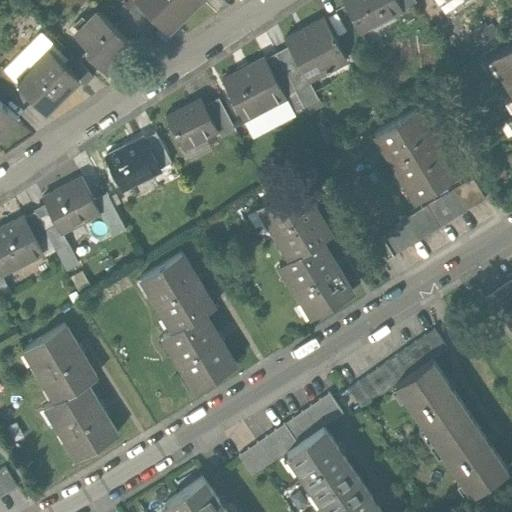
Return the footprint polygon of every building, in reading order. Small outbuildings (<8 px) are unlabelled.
[(155,23),(170,37),(203,3),(200,0),(134,0),(133,2),(138,6),(155,23)] [(348,0),(343,3),(361,33),(404,7),(399,0),(348,0)] [(144,35),(155,23),(138,6),(127,18),(144,35)] [(88,57),(108,76),(136,47),(133,45),(116,29),(98,12),(75,36),(78,39),(92,52),(88,57)] [(133,45),(144,35),(127,18),(116,29),(133,45)] [(288,45),(308,80),(346,59),(322,18),(285,40),(288,45)] [(3,68),(0,71),(0,73),(14,86),(50,48),(65,62),(68,58),(42,33),(5,70),(3,68)] [(81,64),(88,57),(92,52),(78,39),(67,50),(72,55),(81,64)] [(511,44),(488,60),(511,96),(511,44)] [(288,45),(277,52),(305,100),(306,102),(318,96),(308,80),(288,45)] [(50,48),(14,86),(27,99),(45,117),(82,79),(65,62),(50,48)] [(277,52),(265,58),(287,97),(293,107),(305,100),(277,52)] [(65,62),(82,79),(87,84),(94,78),(81,64),(72,55),(68,58),(65,62)] [(223,79),(247,120),(287,97),(265,58),(264,56),(223,79)] [(0,73),(0,85),(10,95),(21,105),(27,99),(14,86),(0,73)] [(0,99),(3,102),(10,95),(0,85),(0,99)] [(287,97),(247,120),(255,135),(296,112),(293,107),(287,97)] [(218,98),(205,105),(220,132),(222,134),(235,127),(218,98)] [(0,140),(21,119),(3,102),(0,99),(0,140)] [(209,138),(220,132),(205,105),(202,100),(165,121),(183,153),(209,138)] [(368,136),(408,201),(454,172),(413,108),(368,136)] [(147,139),(162,165),(171,160),(157,134),(147,139)] [(146,137),(108,159),(124,187),(162,165),(147,139),(146,137)] [(209,138),(183,153),(189,163),(214,148),(209,138)] [(162,165),(124,187),(132,201),(170,179),(162,165)] [(368,245),(381,264),(485,198),(473,179),(368,245)] [(58,225),(63,233),(101,212),(95,200),(83,180),(45,201),(46,204),(58,225)] [(253,210),(285,261),(322,238),(332,232),(300,181),(253,210)] [(108,193),(95,200),(101,212),(114,236),(128,229),(116,208),(110,197),(108,193)] [(117,194),(110,197),(116,208),(123,204),(117,194)] [(46,204),(35,211),(36,214),(46,231),(58,225),(46,204)] [(36,214),(25,220),(44,254),(55,248),(46,231),(36,214)] [(0,233),(0,272),(2,276),(44,254),(25,220),(0,233)] [(58,225),(46,231),(55,248),(78,290),(90,283),(63,233),(58,225)] [(285,261),(273,268),(304,319),(354,288),(322,238),(285,261)] [(134,280),(167,334),(205,310),(215,304),(182,251),(134,280)] [(503,315),(511,309),(511,282),(491,297),(503,315)] [(511,309),(503,315),(511,327),(511,309)] [(189,388),(235,360),(205,310),(167,334),(158,338),(189,388)] [(21,349),(54,401),(86,381),(98,374),(65,322),(21,349)] [(340,395),(352,413),(393,386),(434,358),(449,348),(437,330),(340,395)] [(434,358),(393,386),(430,438),(470,410),(434,358)] [(54,401),(44,408),(76,458),(118,432),(86,381),(54,401)] [(252,474),(283,453),(325,424),(340,414),(327,395),(239,455),(252,474)] [(470,410),(430,438),(466,490),(507,462),(470,410)] [(325,424),(283,453),(317,502),(359,473),(325,424)] [(0,466),(0,495),(16,485),(3,465),(0,466)] [(385,511),(359,473),(317,502),(324,511),(385,511)] [(161,505),(165,511),(232,511),(206,474),(161,505)]
